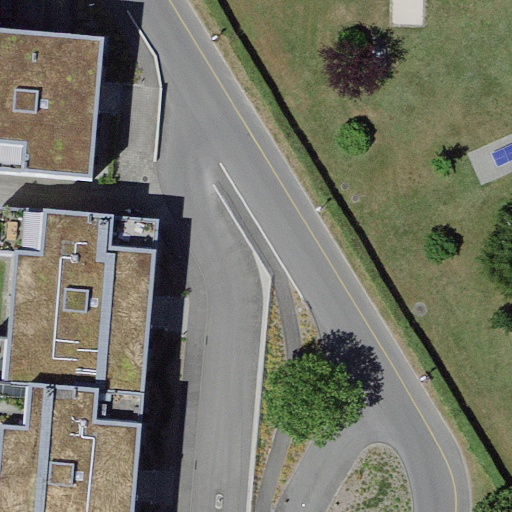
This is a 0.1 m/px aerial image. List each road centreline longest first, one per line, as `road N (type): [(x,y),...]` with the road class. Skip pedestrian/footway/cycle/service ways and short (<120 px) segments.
road 1 (residential): [(137,0),(376,397)]
road 2 (residential): [(376,397),(303,511)]
road 3 (residential): [(376,397),(437,482),(435,511)]
